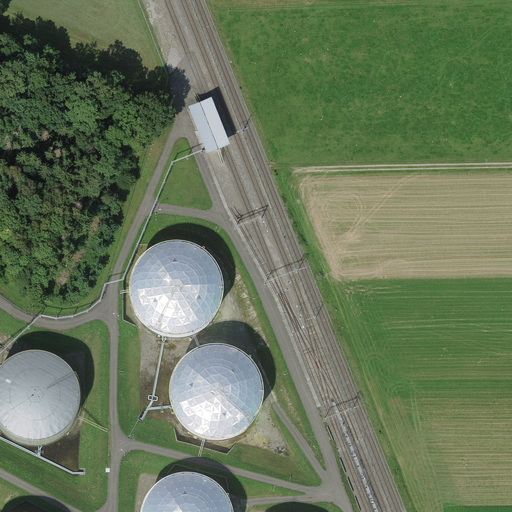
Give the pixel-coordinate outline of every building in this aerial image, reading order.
[(213,106),(190,115),(208,160),(231,151),(213,106)] [(219,287),(214,272),(205,260),(192,251),(177,247),(162,248),(149,254),(138,263),(130,276),(127,290),(129,305),(135,318),(145,329),(158,336),(172,338),(187,336),(201,329),(212,317),(218,303),(219,287)] [(261,390),(257,375),(248,362),(235,353),(220,349),(205,350),(191,356),(180,365),(173,378),(170,392),(171,407),(177,420),(187,431),(200,438),(214,441),(230,438),(244,431),(254,420),(260,405),(261,390)] [(79,398),(75,383),(65,370),(52,361),(37,357),(23,359),(9,364),(0,372),(0,433),(5,439),(18,446),(32,449),(48,447),(62,439),(72,428),(78,413),(79,398)] [(231,511),(229,502),(220,489),(207,481),(191,477),(177,478),(163,483),(152,493),(145,506),(143,511),(231,511)]
